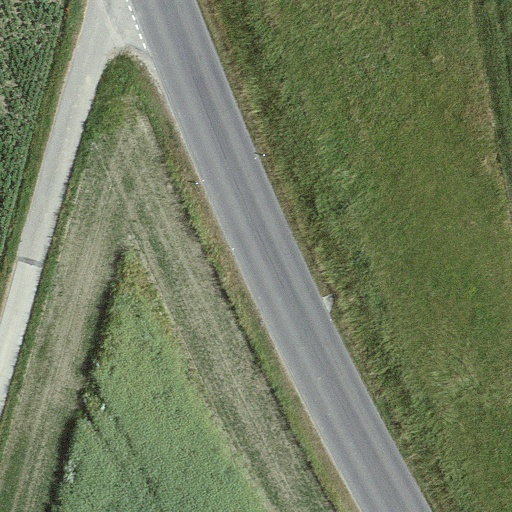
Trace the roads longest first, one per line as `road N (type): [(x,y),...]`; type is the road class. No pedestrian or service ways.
road 1 (tertiary): [(397,511),(256,228),(167,0)]
road 2 (track): [(112,0),(0,378)]
